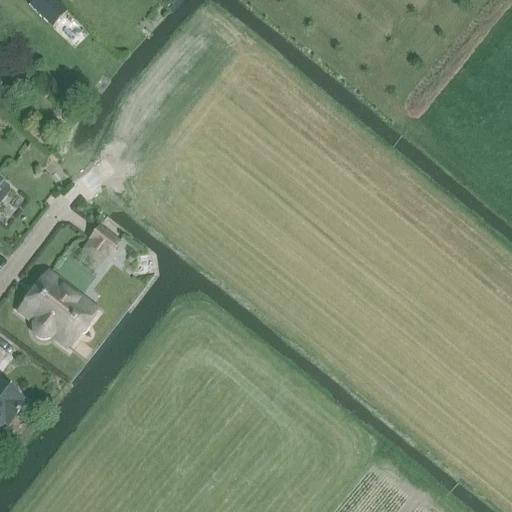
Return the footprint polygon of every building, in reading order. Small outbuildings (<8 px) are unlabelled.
[(56,57),(48,66),(67,82),(74,73),(56,57)] [(0,204),(10,192),(9,186),(3,183),(0,180),(0,204)] [(99,231),(90,242),(110,257),(119,246),(99,231)] [(68,349),(95,314),(48,277),(20,312),(36,324),(34,327),(33,332),(35,338),(40,341),(45,341),(51,340),(52,337),(68,349)] [(25,407),(21,404),(22,402),(0,384),(0,430),(4,426),(8,429),(25,407)]
